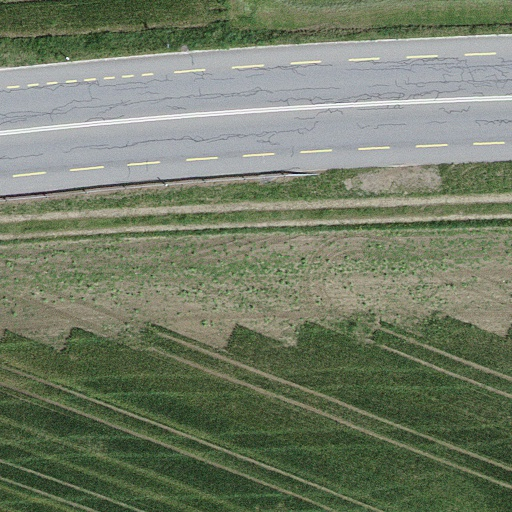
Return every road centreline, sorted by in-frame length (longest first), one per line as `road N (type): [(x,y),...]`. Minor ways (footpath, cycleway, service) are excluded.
road 1 (primary): [(0,132),(399,100),(511,99)]
road 2 (track): [(511,207),(0,236)]
